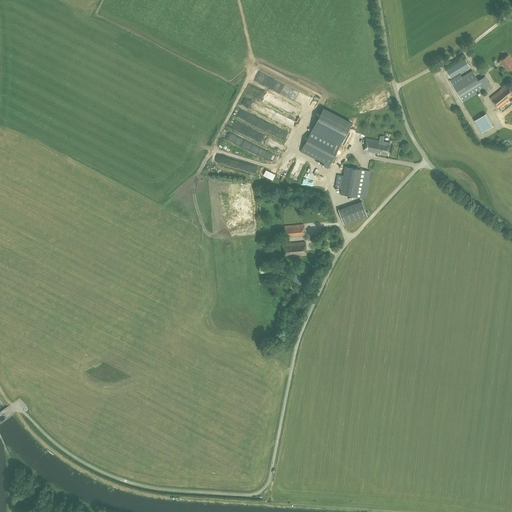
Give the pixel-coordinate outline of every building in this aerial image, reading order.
[(508,70),(511,67),(511,60),(508,55),(500,60),(505,67),(506,67),(508,70)] [(451,78),(470,66),(465,59),(446,71),(451,78)] [(478,80),(472,71),(462,77),(460,74),(450,80),(463,102),(490,85),(485,76),(478,80)] [(511,99),(511,97),(511,89),(508,84),(490,98),(498,108),(510,98),(511,99)] [(482,114),(474,118),(482,131),(492,125),(490,123),(494,121),(478,95),(473,98),(482,114)] [(352,123),(323,108),(301,151),(329,166),(352,123)] [(463,126),(459,112),(451,115),(455,128),(463,126)] [(241,131),(244,125),(236,122),(234,128),(241,131)] [(233,137),(229,135),(228,138),(235,142),(239,135),(231,131),(229,135),(233,137)] [(259,140),(272,145),(280,148),(279,151),(284,153),(287,146),(261,136),(261,134),(257,133),(255,138),(259,140)] [(388,155),(390,142),(367,138),(364,151),(380,154),(380,153),(388,155)] [(261,153),(264,149),(279,156),(279,155),(262,147),(259,152),(261,153)] [(366,198),(370,171),(350,167),(345,166),(340,194),(366,198)] [(266,168),(264,175),(274,179),(277,173),(266,168)] [(344,224),(367,216),(362,202),(339,210),(344,224)] [(286,238),(305,236),(304,224),(285,226),(286,238)] [(292,257),(292,256),(306,255),(305,242),(291,243),(290,242),(283,243),(284,258),(292,257)]
